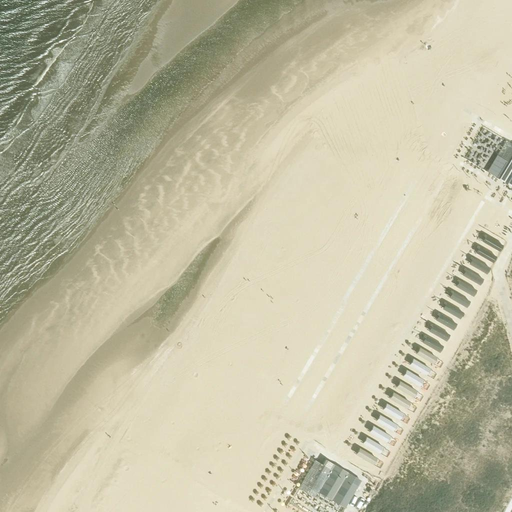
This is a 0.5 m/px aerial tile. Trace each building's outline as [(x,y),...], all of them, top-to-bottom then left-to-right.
[(511,152),(497,178),(511,186),(511,152)] [(510,233),(493,223),(489,229),(506,239),(510,233)] [(503,244),(486,235),(483,241),(499,251),(503,244)] [(496,256),(480,246),(476,252),(493,262),(496,256)] [(490,266),(473,256),(470,262),(486,272),(490,266)] [(483,278),(466,268),(463,274),(479,284),(483,278)] [(476,290),(459,280),(456,286),(472,296),(476,290)] [(469,302),(452,292),(448,298),(465,308),(469,302)] [(462,314),(445,304),(441,310),(458,320),(462,314)] [(456,324),(439,314),(435,320),(452,330),(456,324)] [(449,335),(432,325),(428,332),(445,341),(449,335)] [(442,346),(425,337),(422,343),(438,353),(442,346)] [(436,357),(419,347),(415,354),(432,364),(436,357)] [(429,367),(413,358),(409,364),(426,374),(429,367)] [(423,378),(406,368),(403,374),(419,384),(423,378)] [(416,390),(399,381),(395,387),(412,397),(416,390)] [(409,401),(393,391),(389,397),(406,407),(409,401)] [(403,412),(386,402),(382,408),(399,418),(403,412)] [(396,423),(380,413),(376,419),(392,429),(396,423)] [(389,434),(373,424),(369,431),(386,441),(389,434)] [(382,446),(366,436),(362,442),(379,452),(382,446)] [(373,456),(356,446),(353,453),(369,463),(373,456)] [(329,461),(311,490),(343,509),(361,480),(329,461)]
